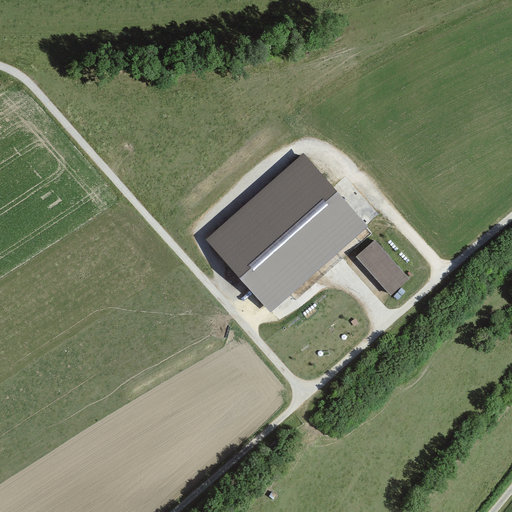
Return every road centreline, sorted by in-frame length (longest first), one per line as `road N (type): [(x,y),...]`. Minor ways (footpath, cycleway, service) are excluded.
road 1 (unclassified): [(0,66),(39,93),(306,396)]
road 2 (unclassified): [(511,216),(306,396)]
road 3 (unclassified): [(306,396),(176,511)]
